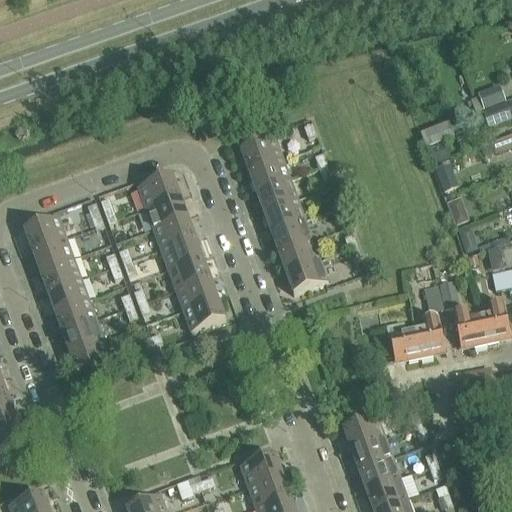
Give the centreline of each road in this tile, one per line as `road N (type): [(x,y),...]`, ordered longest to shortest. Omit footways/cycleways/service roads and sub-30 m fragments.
road 1 (residential): [(0,223),(3,214),(177,152),(198,160),(328,511)]
road 2 (primary): [(0,99),(287,0)]
road 3 (residential): [(89,511),(0,263)]
road 4 (primary): [(214,0),(0,74)]
